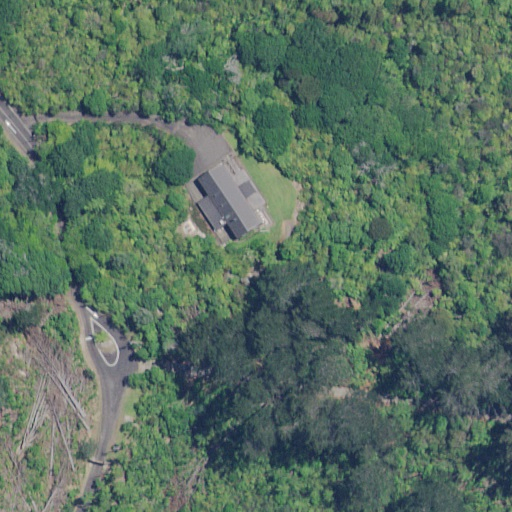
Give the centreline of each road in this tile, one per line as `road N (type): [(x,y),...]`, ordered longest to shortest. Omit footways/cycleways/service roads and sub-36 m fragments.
road 1 (unclassified): [(0,100),(30,129),(59,180),(123,349)]
road 2 (residential): [(123,349),(114,400),(71,511)]
